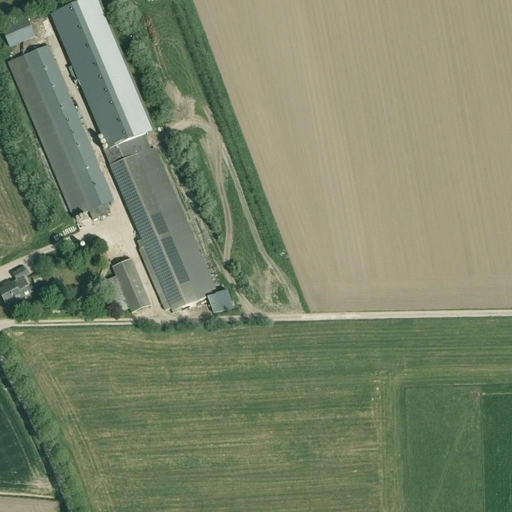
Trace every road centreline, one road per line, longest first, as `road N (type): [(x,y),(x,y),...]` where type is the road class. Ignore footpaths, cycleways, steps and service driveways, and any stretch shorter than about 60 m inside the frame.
road 1 (unknown): [(511,315),(0,325)]
road 2 (unclassified): [(74,511),(0,356)]
